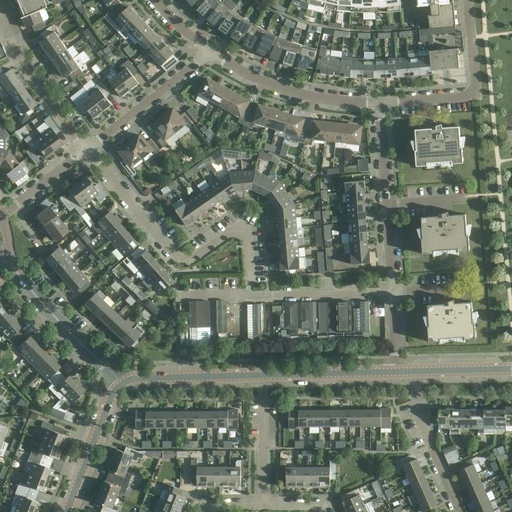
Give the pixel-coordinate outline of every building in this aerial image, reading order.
[(18,0),(25,17),(45,9),(48,7),(44,0),(18,0)] [(106,5),(111,11),(121,5),(117,0),(103,0),(106,5)] [(194,5),(198,8),(205,0),(186,0),(193,7),(194,5)] [(205,0),(198,8),(196,10),(204,17),(205,15),(209,18),(222,2),(219,0),(205,0)] [(326,0),(325,8),(337,11),(339,0),(326,0)] [(339,0),(337,11),(351,12),(351,0),(339,0)] [(351,0),(351,12),(363,13),(363,0),(351,0)] [(363,0),(363,13),(376,12),(375,0),(363,0)] [(375,0),(376,12),(388,12),(387,0),(375,0)] [(387,0),(388,12),(401,11),(399,0),(387,0)] [(432,70),(460,68),(458,49),(435,51),(434,42),(433,35),(456,33),(455,27),(456,27),(453,0),(413,0),(414,6),(428,4),(430,29),(419,30),(420,36),(429,35),(429,42),(430,50),(430,56),(431,56),(432,70)] [(216,24),(220,27),(232,10),(222,2),(209,18),(207,20),(215,26),(216,24)] [(286,9),(274,3),(272,7),(284,13),(286,9)] [(104,18),(118,32),(119,32),(124,27),(137,14),(129,6),(125,10),(121,5),(111,11),(112,12),(104,18)] [(48,20),(48,17),(45,9),(25,17),(22,18),(26,28),(32,26),(36,34),(46,27),(44,21),(48,20)] [(232,10),(220,27),(219,29),(226,34),(228,32),(232,35),(243,18),(232,11),(232,10)] [(126,39),(131,34),(145,22),(137,14),(124,27),(119,32),(126,39)] [(243,18),(232,35),(231,37),(239,43),(240,40),(245,43),(255,25),(243,18)] [(131,34),(139,42),(152,29),(145,22),(131,34)] [(255,25),(245,43),(243,45),(252,50),(253,47),(258,49),(267,31),(255,25)] [(39,42),(45,51),(61,41),(54,32),(51,27),(40,34),(44,39),(39,42)] [(139,42),(146,50),(159,37),(152,29),(139,42)] [(267,31),(258,49),(258,50),(257,52),(260,54),(265,56),(266,53),(271,55),(279,37),(267,31)] [(86,36),(92,45),(97,42),(91,33),(86,36)] [(146,50),(153,58),(167,45),(159,37),(146,50)] [(279,59),(284,61),(291,42),(279,37),(271,55),(270,58),(278,61),(279,59)] [(45,51),(52,60),(67,50),(61,41),(45,51)] [(298,65),(304,46),(291,42),(284,61),(283,63),(292,66),(293,63),(298,65)] [(153,58),(161,66),(175,53),(167,45),(153,58)] [(304,46),(298,65),(297,68),(306,70),(307,67),(313,69),(317,49),(304,46)] [(103,50),(106,55),(111,51),(108,47),(103,50)] [(316,72),(328,75),(331,56),(330,56),(331,50),(321,48),(320,54),(316,72)] [(131,49),(126,53),(130,57),(135,53),(131,49)] [(52,60),(58,69),(73,58),(67,50),(52,60)] [(407,51),(408,58),(410,76),(421,75),(419,57),(419,51),(419,50),(407,51)] [(419,57),(421,75),(433,74),(432,70),(431,56),(430,56),(430,50),(419,51),(419,57)] [(73,58),(58,69),(64,78),(69,75),(73,80),(83,73),(83,72),(87,69),(84,64),(78,55),(73,58)] [(172,55),(161,66),(166,71),(179,62),(172,55)] [(328,75),(339,76),(342,58),(331,56),(328,75)] [(342,58),(339,76),(351,77),(353,59),(342,58)] [(397,59),(398,77),(410,76),(408,58),(397,59)] [(351,77),(363,78),(364,59),(353,59),(351,77)] [(364,59),(363,78),(375,78),(375,60),(364,59)] [(375,78),(387,78),(386,59),(375,60),(375,78)] [(398,77),(397,59),(386,59),(387,78),(398,77)] [(118,75),(130,90),(139,83),(134,77),(135,75),(137,71),(128,60),(119,68),(122,71),(118,75)] [(0,86),(2,88),(16,78),(10,69),(4,73),(0,67),(0,86)] [(116,91),(121,97),(130,90),(118,75),(117,75),(115,71),(101,81),(110,93),(111,92),(114,92),(116,91)] [(8,97),(23,87),(16,78),(2,88),(8,97)] [(210,101),(219,85),(207,79),(198,95),(210,101)] [(91,96),(103,112),(112,105),(106,98),(108,97),(109,93),(110,93),(101,81),(96,86),(99,89),(91,96)] [(211,100),(220,105),(228,90),(219,85),(210,101),(211,100)] [(14,106),(29,96),(23,87),(8,97),(14,106)] [(228,111),(229,112),(238,95),(228,90),(220,105),(229,110),(228,111)] [(89,111),(94,119),(103,112),(91,96),(90,96),(87,92),(74,103),(82,114),(87,113),(89,111)] [(244,126),(250,113),(244,110),(249,101),(238,95),(229,112),(240,118),(238,122),(244,126)] [(25,112),(28,116),(33,112),(31,108),(35,105),(29,96),(14,106),(20,115),(25,112)] [(244,126),(252,128),(253,123),(265,127),(271,109),(259,105),(256,115),(250,113),(244,126)] [(187,111),(195,122),(200,118),(191,108),(187,111)] [(163,117),(175,131),(185,124),(188,128),(193,124),(184,113),(180,117),(173,109),(163,117)] [(266,125),(276,129),(281,112),(271,109),(265,127),(266,127),(266,125)] [(275,134),(285,137),(286,134),(292,116),(281,112),(276,129),(277,129),(275,134)] [(21,124),(29,119),(25,114),(18,119),(21,124)] [(41,134),(54,151),(62,144),(53,132),(58,129),(49,116),(43,120),(49,128),(41,134)] [(304,144),(307,131),(301,129),(304,119),(292,116),(286,134),(298,137),(297,142),(304,144)] [(154,136),(163,147),(168,144),(165,140),(175,131),(163,117),(153,125),(159,132),(154,136)] [(304,144),(312,145),(312,140),(325,142),(327,123),(314,122),(313,131),(307,131),(304,144)] [(325,142),(325,140),(336,141),(338,124),(327,123),(325,142)] [(0,137),(6,138),(10,136),(9,135),(1,124),(0,125),(0,126),(0,137)] [(335,147),(346,148),(346,144),(348,125),(338,124),(336,141),(335,147)] [(428,165),(428,168),(438,165),(442,165),(452,166),(452,164),(464,163),(462,147),(461,147),(460,126),(442,128),(441,125),(442,125),(442,124),(436,126),(436,128),(436,130),(432,130),(432,128),(415,130),(417,150),(416,150),(417,166),(428,165)] [(346,144),(359,145),(361,127),(348,125),(346,144)] [(208,130),(203,133),(207,138),(211,134),(208,130)] [(38,148),(45,157),(54,151),(41,134),(32,141),(28,136),(23,140),(30,148),(32,151),(33,152),(38,148)] [(130,143),(141,158),(151,150),(155,154),(159,150),(151,139),(146,143),(140,135),(130,143)] [(120,163),(132,177),(137,173),(131,166),(141,158),(130,143),(120,151),(126,159),(120,163)] [(0,165),(12,156),(8,151),(0,149),(0,165)] [(221,149),(211,155),(218,166),(225,161),(221,149)] [(27,155),(36,165),(40,161),(33,152),(32,151),(27,155)] [(0,165),(0,167),(5,174),(18,164),(12,156),(0,165)] [(211,170),(214,174),(217,172),(207,158),(204,160),(211,170)] [(358,160),(359,172),(367,171),(367,159),(358,160)] [(204,168),(208,172),(211,170),(204,160),(196,166),(199,171),(204,168)] [(18,164),(5,174),(12,183),(14,182),(18,186),(29,178),(25,173),(18,164)] [(242,172),(244,190),(252,189),(255,171),(242,172)] [(252,189),(260,193),(267,177),(255,171),(252,189)] [(229,173),(235,191),(244,190),(242,172),(229,173)] [(218,181),(229,195),(235,191),(229,173),(218,181)] [(94,197),(98,202),(107,195),(99,185),(95,189),(86,177),(77,184),(90,200),(94,197)] [(260,193),(267,197),(279,182),(267,177),(260,193)] [(346,192),(365,191),(365,180),(345,182),(346,192)] [(210,186),(220,201),(229,195),(218,181),(210,186)] [(268,197),(272,203),(287,193),(280,182),(279,182),(267,197),(268,197)] [(74,208),(90,227),(94,224),(81,207),(90,200),(77,184),(68,191),(75,200),(71,204),(72,204),(74,208)] [(202,192),(212,207),(220,201),(210,186),(202,192)] [(346,192),(347,203),(365,201),(364,192),(365,192),(365,191),(346,192)] [(193,198),(203,213),(212,207),(202,192),(193,198)] [(272,203),(277,210),(295,204),(287,193),(272,203)] [(59,198),(67,208),(72,204),(71,204),(64,195),(59,198)] [(195,219),(196,218),(203,213),(193,198),(185,204),(195,219)] [(196,220),(196,218),(195,219),(185,204),(181,199),(173,205),(187,226),(196,220)] [(365,201),(347,203),(347,213),(365,211),(365,201)] [(277,210),(278,219),(296,217),(295,204),(277,210)] [(35,216),(42,225),(55,215),(55,214),(57,212),(57,209),(55,206),(52,206),(50,208),(48,206),(35,216)] [(109,211),(91,226),(98,235),(102,231),(118,218),(115,215),(113,216),(109,211)] [(365,211),(347,213),(348,223),(366,221),(365,211)] [(434,254),(435,256),(445,253),(448,253),(458,254),(458,252),(470,251),(469,235),(467,235),(466,214),(449,216),(448,213),(449,212),(448,212),(442,214),(443,214),(443,216),(443,218),(439,218),(439,216),(422,217),(423,238),(422,238),(423,254),(434,254)] [(55,215),(42,225),(49,233),(61,223),(55,215)] [(278,219),(279,229),(297,227),(296,217),(278,219)] [(102,231),(109,240),(123,228),(119,223),(121,222),(118,218),(102,231)] [(366,221),(348,223),(349,233),(367,232),(366,221)] [(61,223),(49,233),(55,241),(68,231),(61,223)] [(279,229),(279,239),(297,237),(297,227),(279,229)] [(109,240),(116,248),(132,234),(129,231),(127,233),(123,228),(109,240)] [(81,232),(78,234),(84,240),(88,237),(82,231),(81,232)] [(367,232),(349,233),(350,243),(368,242),(367,232)] [(116,248),(123,256),(137,245),(133,240),(135,238),(132,234),(116,248)] [(279,239),(280,249),(298,248),(297,237),(279,239)] [(350,243),(350,254),(370,252),(370,251),(368,251),(368,242),(350,243)] [(59,247),(45,258),(49,263),(47,265),(50,268),(66,255),(68,253),(65,249),(62,251),(59,247)] [(280,259),(299,258),(298,248),(280,249),(281,259),(280,259)] [(137,257),(133,252),(122,261),(127,267),(132,262),(139,270),(152,258),(145,250),(144,251),(137,257)] [(351,264),(371,263),(370,252),(350,254),(351,264)] [(55,270),(59,275),(73,263),(66,255),(50,268),(53,272),(55,270)] [(299,258),(280,259),(280,270),(300,269),(306,268),(305,257),(299,258)] [(139,270),(145,277),(159,265),(152,258),(139,270)] [(61,281),(64,285),(80,271),(73,263),(59,275),(63,280),(61,281)] [(145,277),(152,285),(166,273),(159,265),(145,277)] [(76,289),(80,294),(91,284),(87,280),(80,271),(64,285),(67,288),(69,287),(73,291),(76,289)] [(152,285),(159,293),(173,281),(166,273),(152,285)] [(84,304),(91,311),(102,300),(94,293),(84,304)] [(91,311),(99,318),(109,307),(102,300),(91,311)] [(227,300),(217,300),(217,334),(227,334),(227,300)] [(441,341),(441,344),(451,341),(454,340),(465,342),(464,340),(476,339),(475,323),(474,323),(472,302),(455,303),(454,300),(455,300),(449,302),(449,304),(449,306),(445,306),(445,304),(428,305),(429,326),(428,326),(429,342),(441,341)] [(315,301),(306,302),(306,311),(304,311),(304,320),(306,320),(307,330),(316,331),(315,301)] [(210,302),(190,303),(191,337),(198,337),(198,329),(211,329),(210,302)] [(334,302),(326,302),(325,302),(325,334),(334,334),(334,302)] [(369,302),(359,303),(359,302),(360,319),(355,319),(356,330),(363,330),(363,333),(370,333),(369,311),(369,302)] [(262,303),(250,303),(251,336),(263,336),(262,303)] [(297,303),(281,303),(281,314),(273,314),(273,331),(286,331),(287,333),(289,336),(298,336),(297,303)] [(351,304),(341,304),(341,319),(338,319),(339,325),(342,325),(342,332),(351,332),(351,304)] [(246,305),(237,305),(237,312),(231,313),(232,325),(238,325),(237,328),(246,328),(246,305)] [(99,318),(106,325),(117,314),(109,307),(99,318)] [(0,316),(0,330),(15,317),(12,314),(10,316),(6,311),(0,316)] [(106,325),(113,332),(124,321),(117,314),(106,325)] [(7,339),(12,344),(22,334),(18,330),(21,327),(16,323),(18,321),(15,317),(0,330),(0,331),(7,339)] [(129,317),(124,321),(113,332),(121,339),(132,328),(131,327),(135,323),(129,317)] [(121,339),(128,347),(139,336),(143,332),(137,325),(133,329),(132,328),(121,339)] [(16,349),(24,357),(39,342),(35,339),(33,341),(29,336),(26,339),(22,334),(12,344),(16,349)] [(24,357),(32,364),(44,352),(40,347),(42,345),(39,342),(24,357)] [(32,364),(39,372),(54,357),(51,354),(49,356),(44,352),(32,364)] [(47,380),(51,384),(61,374),(57,370),(60,367),(55,362),(57,361),(54,357),(39,372),(47,380)] [(48,388),(60,399),(78,381),(75,378),(73,380),(68,375),(65,378),(61,374),(51,384),(52,384),(48,388)] [(60,400),(52,408),(56,410),(63,403),(67,399),(71,404),(84,391),(79,386),(81,385),(78,381),(63,396),(60,399),(60,400)] [(52,408),(49,414),(62,419),(65,413),(52,408)] [(495,429),(506,429),(506,408),(506,411),(495,411),(495,429)] [(381,426),(381,428),(381,409),(381,411),(371,411),(371,426),(381,426)] [(391,409),(381,409),(381,428),(392,428),(391,409)] [(228,428),(228,430),(228,410),(228,412),(218,412),(218,428),(228,428)] [(239,410),(228,410),(228,430),(239,430),(239,410)] [(289,429),(300,429),(299,410),(289,410),(289,429)] [(299,410),(300,429),(300,427),(310,427),(310,411),(300,411),(300,410),(299,410)] [(450,428),(450,410),(439,410),(439,428),(450,428)] [(450,433),(450,434),(460,434),(460,433),(460,428),(461,428),(461,410),(450,410),(450,428),(450,433)] [(461,428),(478,428),(478,415),(472,415),(472,410),(461,410),(461,428)] [(495,429),(495,411),(484,410),(484,415),(478,415),(478,428),(478,433),(495,434),(495,429)] [(136,430),(147,430),(147,411),(136,411),(136,430)] [(147,411),(147,430),(147,428),(157,428),(157,413),(147,413),(147,411)] [(320,411),(310,411),(310,427),(320,427),(320,411)] [(330,411),(320,411),(320,427),(330,427),(330,411)] [(340,411),(330,411),(330,427),(340,427),(340,411)] [(350,411),(340,411),(340,427),(350,426),(350,411)] [(360,411),(350,411),(350,426),(361,426),(360,411)] [(371,411),(360,411),(361,426),(371,426),(371,411)] [(167,412),(157,413),(157,428),(167,428),(167,412)] [(177,412),(167,412),(167,428),(177,428),(177,412)] [(187,412),(177,412),(177,428),(187,428),(187,412)] [(198,412),(187,412),(187,428),(198,428),(198,412)] [(208,412),(198,412),(198,428),(208,428),(208,412)] [(218,412),(208,412),(208,428),(218,428),(218,412)] [(47,429),(43,440),(62,447),(66,436),(51,430),(53,425),(43,421),(40,427),(47,429)] [(30,454),(40,458),(42,453),(57,459),(62,447),(43,440),(39,451),(38,451),(32,449),(30,454)] [(113,460),(130,466),(132,460),(137,462),(139,458),(142,459),(146,451),(138,451),(126,447),(124,452),(117,449),(113,460)] [(444,455),(447,460),(458,455),(456,449),(444,455)] [(38,464),(40,458),(30,454),(24,471),(30,473),(49,481),(53,470),(38,464)] [(461,461),(458,455),(447,460),(449,466),(461,461)] [(403,465),(407,475),(421,469),(417,459),(403,465)] [(113,478),(128,484),(132,475),(127,473),(130,466),(113,460),(108,471),(115,473),(113,478)] [(202,488),(209,488),(209,468),(198,468),(198,460),(191,460),(191,473),(197,473),(197,487),(201,487),(202,488)] [(230,468),(230,488),(237,488),(237,487),(241,487),(241,473),(247,473),(247,460),(241,460),(241,461),(237,461),(236,463),(236,468),(230,468)] [(291,488),(298,488),(298,468),(287,468),(287,460),(281,460),(281,473),(287,473),(286,487),(291,487),(291,488)] [(319,468),(319,488),(326,488),(326,487),(330,487),(330,474),(336,474),(336,460),(330,460),(330,468),(319,468)] [(462,469),(459,471),(463,480),(478,474),(473,464),(473,465),(471,460),(460,465),(462,469)] [(209,488),(215,488),(215,487),(219,487),(219,468),(209,468),(209,488)] [(223,487),(223,488),(230,488),(230,468),(219,468),(219,487),(223,487)] [(298,488),(305,488),(305,487),(308,487),(308,468),(298,468),(298,488)] [(312,487),(312,488),(319,488),(319,468),(308,468),(308,487),(312,487)] [(407,475),(411,484),(425,478),(421,469),(407,475)] [(19,483),(17,488),(28,492),(30,486),(44,492),(49,481),(30,473),(25,485),(19,483)] [(479,478),(478,474),(463,480),(468,490),(482,483),(481,482),(484,481),(482,477),(479,478)] [(125,494),(128,484),(113,478),(111,484),(104,481),(100,491),(117,498),(119,492),(120,492),(125,494)] [(411,484),(415,494),(429,487),(425,478),(411,484)] [(468,490),(472,499),(486,493),(482,483),(468,490)] [(164,489),(160,498),(166,501),(183,508),(187,498),(178,494),(180,489),(167,484),(165,489),(164,489)] [(415,494),(419,503),(433,497),(429,487),(415,494)] [(28,492),(17,488),(15,493),(15,494),(11,505),(17,507),(29,511),(36,511),(40,503),(26,498),(28,492)] [(340,497),(347,511),(364,504),(360,495),(357,496),(355,490),(340,497)] [(102,510),(106,511),(117,511),(120,506),(115,504),(117,498),(100,491),(96,502),(104,505),(102,510)] [(472,499),(476,508),(490,502),(486,493),(472,499)] [(417,509),(418,511),(424,511),(438,506),(433,497),(419,503),(421,507),(417,509)] [(156,511),(181,511),(183,508),(166,501),(162,510),(158,508),(156,511)] [(364,504),(347,511),(375,511),(371,501),(364,504)] [(476,508),(477,511),(492,511),(494,511),(490,502),(476,508)]
